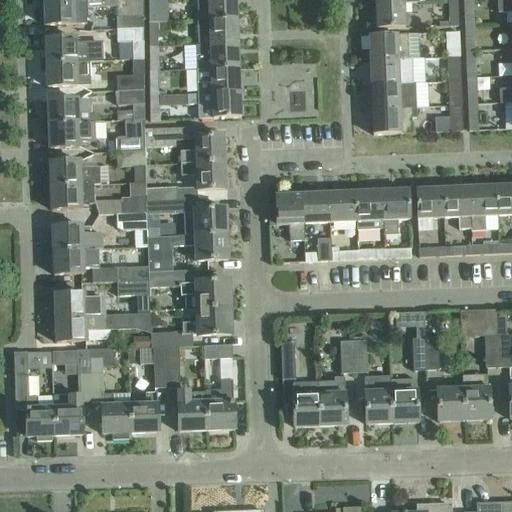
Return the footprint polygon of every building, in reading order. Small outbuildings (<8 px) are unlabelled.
[(142,0),(116,0),(117,30),(143,29),(142,0)] [(158,0),(148,0),(149,24),(159,24),(158,0)] [(237,20),(236,0),(196,0),(198,22),(237,20)] [(472,0),(463,0),(465,27),(474,27),(472,0)] [(511,0),(497,0),(498,12),(511,11),(511,0)] [(85,1),(44,2),(44,6),(40,6),(41,20),(45,20),(45,27),(86,25),(85,1)] [(457,2),(450,2),(451,32),(459,31),(457,2)] [(404,4),(376,5),(377,30),(405,29),(404,4)] [(237,20),(198,22),(199,46),(211,46),(238,45),(237,20)] [(159,24),(149,24),(149,48),(159,48),(159,24)] [(474,27),(465,27),(466,53),(475,53),(474,27)] [(143,61),(143,29),(117,30),(118,44),(132,44),(132,61),(143,61)] [(459,31),(451,32),(452,59),(460,59),(459,31)] [(370,63),(397,62),(396,36),(369,37),(370,63)] [(100,45),(75,46),(75,39),(46,40),(47,65),(76,63),(101,63),(100,45)] [(211,46),(211,63),(197,63),(197,71),(239,69),(238,45),(211,46)] [(159,73),(159,48),(149,48),(149,73),(159,73)] [(475,53),(466,53),(467,79),(476,79),(475,53)] [(460,59),(452,59),(453,83),(461,82),(460,59)] [(143,61),(132,61),(132,77),(117,78),(118,92),(144,91),(143,61)] [(397,62),(370,63),(371,87),(398,86),(397,62)] [(76,63),(47,65),(47,88),(77,87),(76,63)] [(239,69),(197,71),(198,97),(213,96),(213,95),(240,94),(239,69)] [(159,97),(159,73),(149,73),(150,97),(159,97)] [(477,105),(476,79),(467,79),(468,106),(477,105)] [(461,82),(453,83),(448,83),(449,108),(453,108),(462,108),(461,82)] [(420,85),(398,86),(371,87),(372,112),(421,110),(420,85)] [(511,90),(499,91),(500,105),(511,104),(511,90)] [(144,91),(118,92),(118,107),(132,107),(133,116),(119,116),(119,122),(144,121),(144,91)] [(241,119),(240,94),(213,95),(213,96),(198,97),(189,97),(189,107),(199,107),(200,121),(241,119)] [(159,97),(150,97),(150,123),(160,123),(159,97)] [(91,102),(77,102),(77,101),(48,102),(49,126),(92,124),(91,102)] [(478,132),(477,105),(468,106),(469,133),(478,132)] [(463,133),(462,108),(453,108),(454,133),(463,133)] [(421,111),(421,110),(372,112),(373,136),(412,135),(411,112),(421,111)] [(144,121),(119,122),(119,123),(125,123),(125,139),(115,139),(116,153),(145,152),(145,148),(144,131),(144,121)] [(94,124),(92,124),(49,126),(49,150),(79,149),(79,144),(95,143),(94,124)] [(223,137),(196,138),(196,129),(175,130),(176,141),(196,141),(196,151),(181,152),(181,165),(224,163),(223,137)] [(175,130),(144,131),(145,148),(176,147),(176,141),(175,130)] [(145,169),(145,152),(116,153),(116,169),(130,169),(145,169)] [(97,162),(80,162),(50,163),(51,187),(93,185),(108,185),(107,169),(97,169),(97,162)] [(225,191),(224,163),(181,165),(182,178),(197,178),(198,192),(225,191)] [(146,198),(146,190),(146,183),(130,184),(131,199),(146,198)] [(93,185),(51,187),(52,211),(81,210),(81,206),(94,205),(93,185)] [(511,187),(496,188),(497,217),(511,216),(511,187)] [(497,217),(496,188),(469,189),(471,231),(471,234),(484,233),(483,218),(497,217)] [(177,189),(146,190),(146,198),(146,202),(177,201),(177,189)] [(471,231),(469,189),(442,190),(444,220),(457,219),(457,232),(471,231)] [(444,220),(442,190),(416,191),(417,221),(444,220)] [(397,237),(396,222),(409,221),(408,192),(381,193),(383,231),(383,238),(397,237)] [(381,193),(354,194),(356,223),(356,232),(383,231),(381,193)] [(356,223),(354,194),(328,195),(329,224),(356,223)] [(328,195),(302,196),(303,226),(329,224),(328,195)] [(303,226),(302,196),(275,197),(277,227),(289,226),(289,243),(304,242),(303,226)] [(122,199),(123,215),(147,214),(146,202),(146,198),(131,199),(122,199)] [(177,201),(146,202),(147,214),(147,216),(178,215),(177,201)] [(226,210),(194,211),(186,211),(187,237),(227,235),(226,210)] [(147,216),(147,214),(123,215),(117,215),(117,228),(123,232),(147,231),(147,216)] [(101,236),(82,236),(82,227),(52,228),(53,252),(83,251),(97,250),(101,250),(101,236)] [(227,235),(187,237),(147,238),(148,261),(174,260),(173,246),(195,245),(196,263),(228,262),(227,235)] [(318,254),(305,255),(305,264),(331,263),(331,254),(330,240),(318,241),(318,254)] [(511,255),(511,245),(498,247),(498,256),(511,255)] [(498,256),(498,247),(471,248),(472,257),(498,256)] [(472,257),(471,248),(445,249),(445,258),(472,257)] [(445,258),(445,249),(419,250),(419,259),(445,258)] [(98,275),(97,250),(83,251),(53,252),(54,276),(98,275)] [(384,251),(384,261),(411,259),(411,250),(384,251)] [(384,261),(384,251),(357,252),(358,262),(384,261)] [(358,262),(357,252),(331,254),(331,263),(358,262)] [(149,274),(148,270),(118,271),(118,283),(149,281),(149,274)] [(197,272),(179,273),(180,287),(180,297),(196,297),(196,310),(230,309),(229,282),(197,283),(197,272)] [(174,273),(149,274),(149,281),(149,283),(149,289),(180,287),(179,273),(174,273)] [(149,281),(118,283),(119,298),(149,297),(149,289),(149,283),(149,281)] [(96,318),(104,318),(103,299),(84,299),(84,295),(55,296),(55,320),(96,318)] [(230,309),(196,310),(197,323),(182,324),(182,333),(150,334),(151,349),(165,349),(178,348),(178,349),(192,349),(192,336),(197,336),(197,338),(231,336),(230,309)] [(485,338),(497,337),(496,319),(496,313),(460,315),(461,339),(485,338)] [(138,317),(104,318),(96,318),(55,320),(56,344),(86,343),(85,331),(138,329),(150,334),(149,316),(138,317)] [(506,319),(496,319),(497,337),(507,337),(506,319)] [(424,325),(413,326),(414,340),(425,339),(424,325)] [(497,337),(485,338),(486,370),(498,369),(497,337)] [(497,337),(498,369),(510,369),(509,337),(507,337),(497,337)] [(149,338),(132,339),(132,350),(134,350),(149,349),(149,338)] [(426,373),(425,341),(413,341),(414,373),(426,373)] [(437,341),(425,341),(426,373),(438,372),(437,341)] [(354,376),(352,344),(341,345),(342,376),(354,376)] [(352,344),(354,376),(366,375),(365,344),(352,344)] [(295,381),(294,345),(281,345),(282,381),(295,381)] [(204,361),(220,360),(232,360),(232,347),(204,348),(204,361)] [(178,348),(165,349),(167,389),(180,389),(179,372),(178,349),(178,348)] [(165,349),(151,349),(151,350),(153,350),(154,373),(155,390),(167,389),(165,349)] [(150,350),(138,350),(138,367),(152,366),(151,350),(150,350)] [(90,376),(89,351),(77,352),(78,353),(78,354),(78,360),(78,376),(90,376)] [(89,351),(90,376),(102,375),(102,368),(114,368),(113,351),(89,351)] [(54,397),(37,398),(29,398),(27,354),(14,354),(16,411),(26,411),(27,439),(37,438),(38,442),(52,442),(52,438),(55,438),(54,409),(54,397)] [(392,425),(391,392),(390,378),(364,379),(366,426),(392,425)] [(489,389),(476,390),(475,378),(462,378),(463,390),(464,423),(490,422),(489,389)] [(346,427),(345,395),(344,379),(334,380),(334,383),(318,384),(320,428),(346,427)] [(206,403),(207,432),(235,431),(233,382),(220,382),(221,403),(206,403)] [(320,428),(318,384),(292,385),(294,429),(320,428)] [(464,423),(463,390),(437,391),(438,424),(464,423)] [(391,392),(392,425),(418,424),(417,391),(391,392)] [(207,432),(206,403),(190,404),(189,392),(177,393),(178,433),(207,432)] [(145,406),(129,406),(130,435),(159,434),(157,393),(144,394),(145,406)] [(129,395),(113,395),(101,396),(102,436),(113,435),(113,441),(127,440),(127,435),(130,435),(129,406),(129,395)] [(69,408),(54,409),(55,438),(83,437),(81,396),(68,397),(69,408)]
